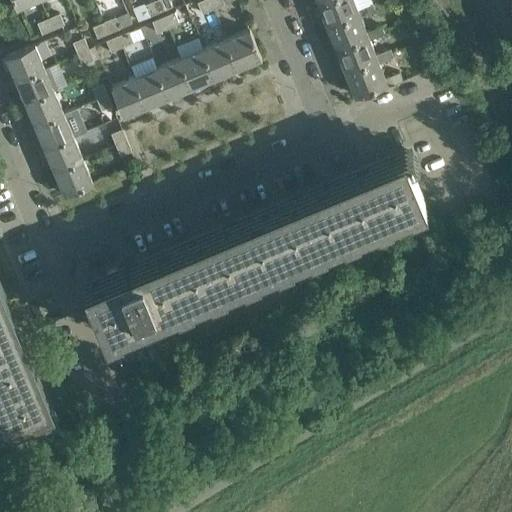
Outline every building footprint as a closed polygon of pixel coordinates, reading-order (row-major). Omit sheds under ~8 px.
[(153,0),(145,3),(149,15),(160,10),(156,0),(153,0)] [(169,0),(156,0),(160,10),(172,6),(169,0)] [(200,0),(197,1),(198,2),(202,13),(213,8),(209,0),(200,0)] [(223,0),(209,0),(213,8),(225,3),(223,0)] [(321,0),(318,1),(327,24),(359,11),(361,15),(375,9),(372,2),(358,7),(355,0),(321,0)] [(175,11),(163,15),(168,27),(179,22),(175,11)] [(359,11),(327,24),(337,48),(369,35),(370,38),(384,31),(381,25),(367,30),(361,15),(359,11)] [(60,12),(48,17),(53,28),(64,23),(60,12)] [(152,20),(152,21),(157,32),(168,27),(163,15),(152,20)] [(115,16),(104,21),(109,32),(120,27),(115,16)] [(37,22),(42,33),(53,28),(48,17),(37,22)] [(109,32),(104,21),(92,25),(97,37),(109,32)] [(249,26),(226,36),(239,66),(262,57),(249,26)] [(129,30),(117,35),(122,46),(133,41),(129,30)] [(122,46),(117,35),(106,39),(111,51),(122,46)] [(369,35),(337,48),(346,70),(378,57),(379,61),(394,54),(390,48),(376,53),(370,38),(369,35)] [(72,41),(77,52),(89,47),(84,36),(72,41)] [(226,36),(203,46),(215,76),(239,66),(226,36)] [(35,42),(5,55),(14,78),(45,65),(35,42)] [(203,46),(180,56),(192,86),(215,76),(203,46)] [(89,47),(77,52),(82,64),(93,59),(89,47)] [(180,56),(157,65),(169,95),(192,86),(180,56)] [(378,57),(346,70),(355,94),(387,81),(388,84),(402,78),(399,71),(385,76),(379,61),(378,57)] [(45,65),(14,78),(24,101),(54,88),(45,65)] [(157,65),(134,75),(146,105),(169,95),(157,65)] [(111,85),(123,115),(146,105),(134,75),(111,85)] [(91,87),(96,98),(108,93),(103,82),(91,87)] [(64,111),(54,88),(24,101),(34,124),(64,111)] [(108,93),(96,98),(101,109),(113,104),(108,93)] [(64,111),(34,124),(44,147),(74,134),(87,129),(77,106),(64,111)] [(111,132),(115,143),(127,139),(122,127),(111,132)] [(74,134),(44,147),(54,170),(83,157),(74,134)] [(127,139),(115,143),(120,155),(132,150),(127,139)] [(403,147),(83,281),(104,330),(424,196),(403,147)] [(83,157),(54,170),(64,193),(93,181),(83,157)] [(0,416),(5,428),(54,408),(0,280),(0,416)]
